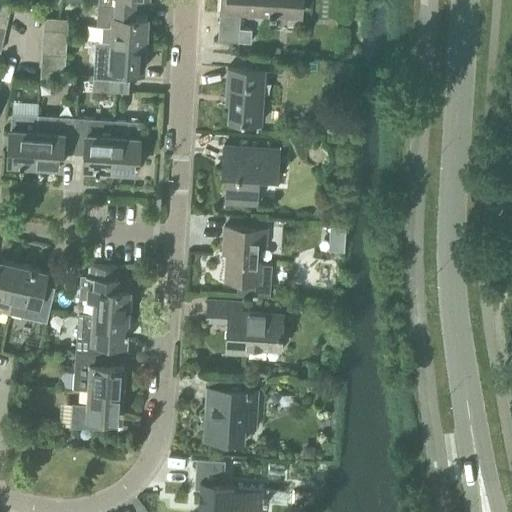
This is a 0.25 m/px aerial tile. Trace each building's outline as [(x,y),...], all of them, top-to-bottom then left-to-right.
[(219,0),(219,15),(221,15),(221,10),(241,12),(270,13),(270,14),(277,15),(277,14),(296,15),(296,19),(297,20),(298,0),(219,0)] [(11,6),(0,3),(0,15),(8,17),(11,6)] [(98,3),(96,40),(145,44),(146,17),(133,16),(134,5),(98,3)] [(8,17),(0,15),(0,27),(6,29),(8,17)] [(58,18),(43,17),(43,30),(67,31),(67,19),(58,18)] [(218,39),(251,41),(252,29),(240,29),(219,27),(218,39)] [(42,42),(66,43),(67,31),(43,30),(42,42)] [(143,70),(145,44),(96,40),(95,55),(94,77),(122,79),(123,69),(143,70)] [(41,54),(65,55),(66,43),(42,42),(41,54)] [(65,55),(41,54),(41,66),(64,67),(65,55)] [(40,76),(40,78),(64,79),(64,67),(41,66),(40,76)] [(260,123),(262,94),(257,94),(259,70),(264,71),(264,69),(228,67),(226,97),(230,98),(229,121),(260,123)] [(122,80),(122,79),(94,77),(93,79),(93,90),(117,91),(121,92),(122,80)] [(8,161),(34,163),(38,114),(11,112),(8,161)] [(52,115),(38,114),(34,163),(61,165),(62,144),(74,145),(76,117),(52,115)] [(112,168),(115,121),(99,120),(99,118),(76,117),(74,145),(85,146),(84,167),(112,168)] [(128,120),(128,122),(115,121),(112,168),(137,170),(140,121),(128,120)] [(223,145),(221,169),(216,169),(216,170),(226,170),(224,202),(257,205),(259,176),(278,177),(280,150),(259,148),(259,150),(248,149),(248,147),(223,145)] [(229,227),(224,226),(224,227),(229,228),(228,243),(223,243),(222,253),(228,254),(226,280),(238,281),(237,294),(270,296),(272,265),(257,264),(259,242),(265,242),(266,229),(258,229),(229,227)] [(0,308),(9,310),(20,264),(0,259),(0,308)] [(25,314),(25,316),(48,321),(50,310),(54,293),(43,290),(47,270),(20,264),(9,310),(25,314)] [(81,273),(80,296),(95,297),(95,313),(128,315),(130,288),(118,287),(119,275),(119,266),(93,264),(92,265),(92,274),(81,273)] [(238,312),(239,304),(209,301),(207,321),(208,322),(209,320),(229,322),(228,353),(248,354),(248,346),(267,347),(267,349),(281,351),(283,337),(280,337),(281,315),(238,312)] [(95,313),(94,328),(78,327),(76,350),(105,351),(106,339),(126,341),(128,315),(95,313)] [(112,364),(113,352),(105,351),(76,350),(75,373),(74,387),(90,388),(123,390),(125,365),(112,364)] [(217,375),(216,389),(207,388),(203,440),(243,443),(244,426),(255,427),(257,392),(246,391),(247,377),(217,375)] [(89,403),(73,402),(72,426),(100,427),(101,416),(121,417),(123,390),(90,388),(89,403)] [(192,458),(192,460),(196,460),(194,489),(204,490),(202,511),(222,511),(223,507),(263,509),(263,500),(281,501),(281,490),(234,488),(234,483),(223,483),(225,461),(192,458)]
